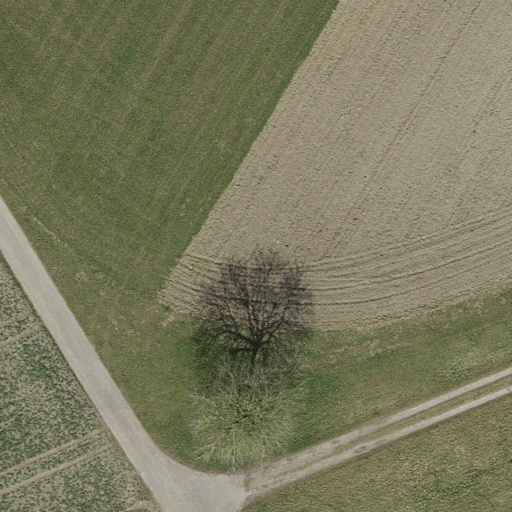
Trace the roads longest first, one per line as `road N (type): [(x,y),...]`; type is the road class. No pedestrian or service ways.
road 1 (track): [(180,511),(0,223)]
road 2 (track): [(206,511),(511,376)]
